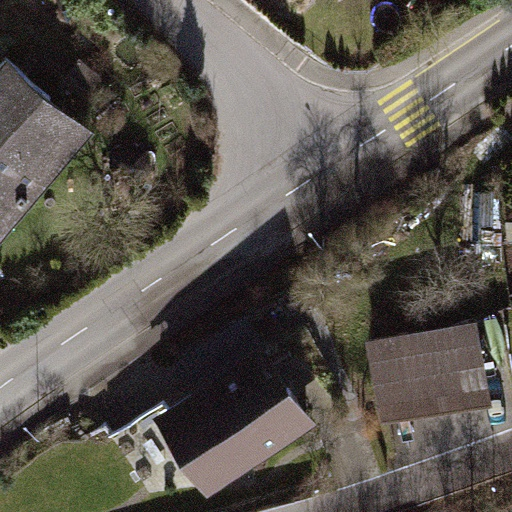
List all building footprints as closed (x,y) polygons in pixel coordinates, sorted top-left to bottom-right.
[(83,54),(66,77),(89,95),(106,73),(83,54)] [(0,233),(29,199),(26,196),(30,191),(25,187),(75,128),(44,103),(52,93),(9,57),(0,67),(0,233)] [(435,332),(446,394),(485,387),(473,319),(435,332)] [(435,332),(381,341),(391,403),(446,394),(435,332)] [(173,409),(218,475),(309,414),(264,348),(173,409)]
